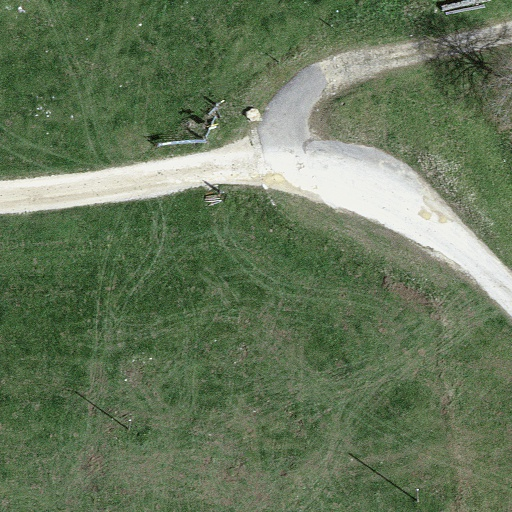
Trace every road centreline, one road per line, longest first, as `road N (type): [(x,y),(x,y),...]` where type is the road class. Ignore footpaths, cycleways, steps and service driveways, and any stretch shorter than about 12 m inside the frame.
road 1 (track): [(0,197),(250,160),(318,79),(511,27)]
road 2 (unclassified): [(511,290),(357,190),(250,160)]
